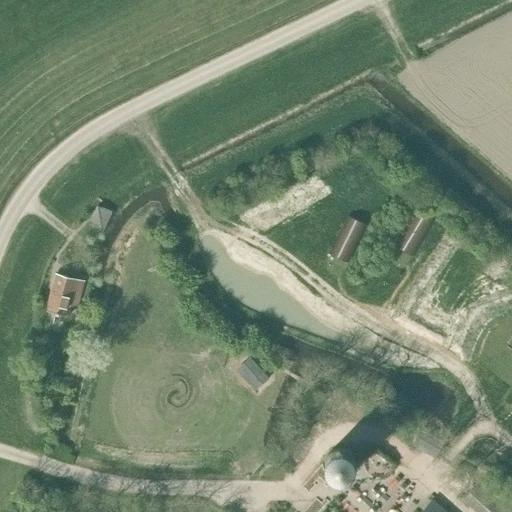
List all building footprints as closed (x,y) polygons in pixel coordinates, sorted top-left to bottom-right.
[(89,216),(105,223),(114,203),(97,196),(89,216)] [(400,236),(416,246),(434,218),(417,208),(400,236)] [(348,214),(334,244),(352,252),(366,223),(348,214)] [(76,307),(83,280),(55,273),(46,311),(67,316),(69,306),(76,307)] [(343,448),(341,447),(339,447),(337,447),(335,448),(333,449),(331,450),(329,451),(327,453),(326,455),(325,457),(324,459),(324,461),(324,463),(324,465),(324,467),(325,470),(326,471),(328,473),(329,475),(331,476),(333,477),(335,478),(337,478),(340,478),(342,478),(344,478),(346,477),(348,476),(350,474),(351,473),(353,471),(354,469),(354,467),(355,464),(355,462),(355,460),(354,458),(353,456),(352,454),(351,452),(349,451),(347,450),(346,448),(343,448)] [(476,511),(511,511),(511,507),(480,479),(462,500),(476,511)] [(444,511),(431,500),(420,511),(444,511)]
